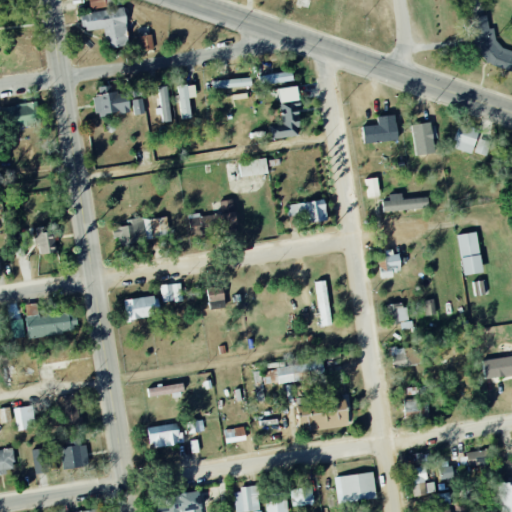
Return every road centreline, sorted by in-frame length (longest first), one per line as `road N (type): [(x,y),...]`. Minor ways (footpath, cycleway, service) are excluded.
road 1 (residential): [(0,505),(511,420)]
road 2 (tertiary): [(128,511),(45,0)]
road 3 (residential): [(391,511),(318,43)]
road 4 (residential): [(0,297),(350,243)]
road 5 (secondary): [(511,113),(185,0)]
road 6 (residential): [(0,89),(318,43)]
